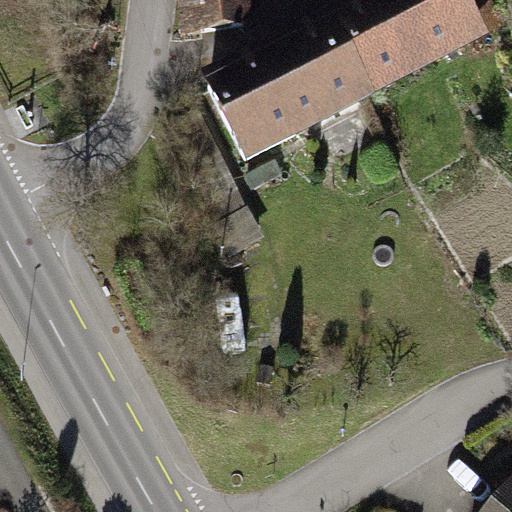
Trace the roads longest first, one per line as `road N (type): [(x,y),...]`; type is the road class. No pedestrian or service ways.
road 1 (primary): [(0,222),(161,511)]
road 2 (residential): [(0,180),(51,184),(134,124),(156,0)]
road 3 (residential): [(280,511),(511,381)]
